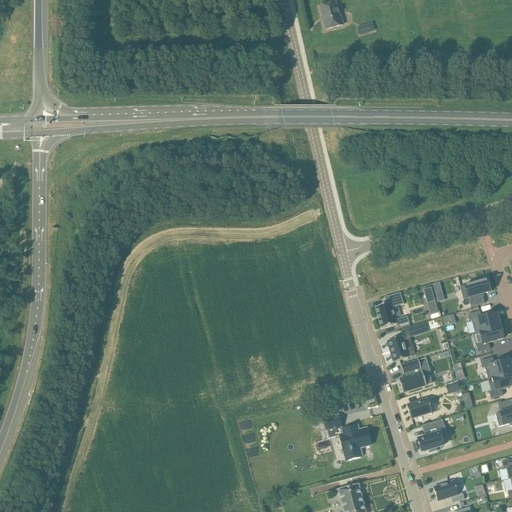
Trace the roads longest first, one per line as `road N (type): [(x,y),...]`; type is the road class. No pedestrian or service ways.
road 1 (primary): [(121,122),(511,122)]
road 2 (motorway): [(0,446),(33,334),(39,134)]
road 3 (residential): [(417,511),(341,253)]
road 4 (residential): [(341,253),(283,0)]
road 5 (unclassified): [(341,253),(511,203)]
road 6 (track): [(354,304),(496,263)]
road 7 (motorway): [(40,120),(39,0)]
